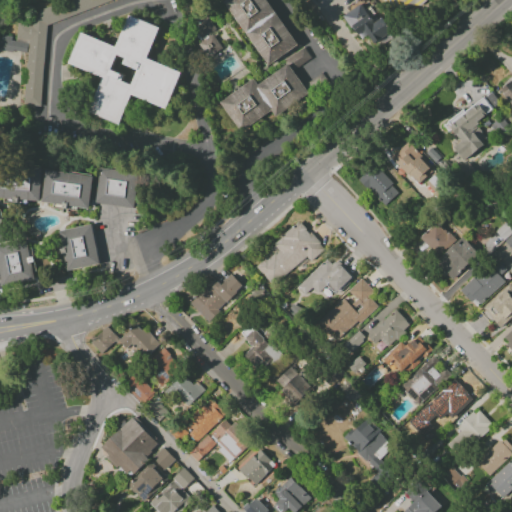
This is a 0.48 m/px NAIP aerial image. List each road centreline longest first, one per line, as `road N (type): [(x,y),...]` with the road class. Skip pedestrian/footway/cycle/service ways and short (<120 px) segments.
road 1 (secondary): [(0,329),(97,310),(180,273),(311,174),(506,0)]
road 2 (residential): [(361,511),(149,290)]
road 3 (residential): [(511,394),(311,174)]
road 4 (residential): [(72,511),(100,386),(64,318)]
